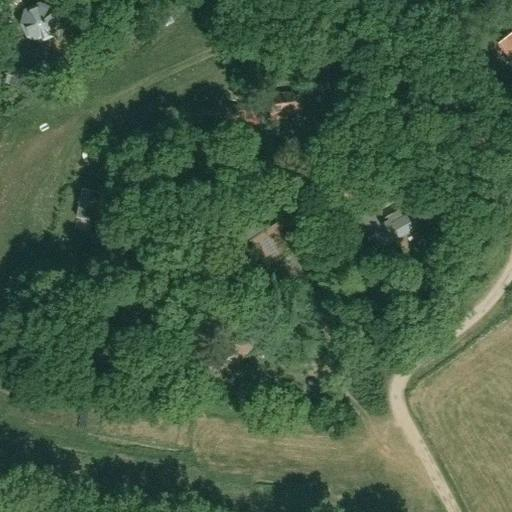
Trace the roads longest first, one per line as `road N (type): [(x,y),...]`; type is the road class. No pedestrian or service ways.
road 1 (track): [(293,0),(103,107),(72,140),(0,306)]
road 2 (track): [(452,511),(402,412),(398,384),(414,360),(489,299),(511,266)]
road 3 (track): [(196,135),(294,132),(338,120),(421,64)]
road 4 (track): [(511,199),(382,0)]
